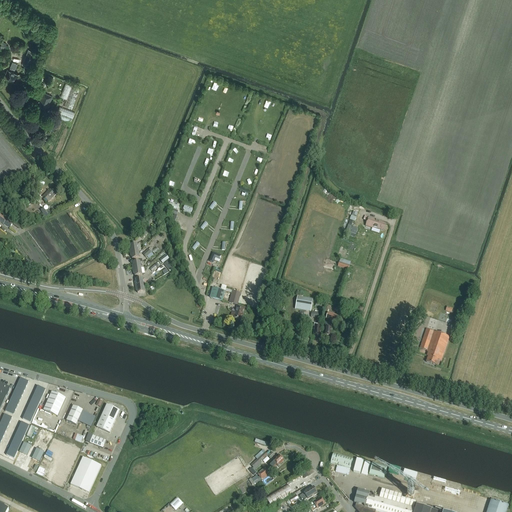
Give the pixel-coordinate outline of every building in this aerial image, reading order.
[(20,64),(26,66),(25,69),(31,71),(39,53),(27,48),(20,64)] [(4,77),(10,79),(10,80),(11,81),(12,80),(16,82),(19,75),(12,72),(13,70),(15,70),(18,63),(13,61),(9,70),(8,70),(4,77)] [(72,110),(80,89),(66,83),(61,97),(67,100),(64,107),(72,110)] [(39,101),(36,107),(46,111),(49,106),(48,105),(52,97),(44,93),(40,101),(39,101)] [(75,113),(60,107),(58,113),(73,119),(75,113)] [(36,181),(29,187),(32,191),(39,184),(36,181)] [(56,195),(52,190),(51,191),(50,190),(43,197),(49,203),(56,195)] [(13,224),(0,214),(0,222),(4,225),(4,224),(10,228),(13,224)] [(154,222),(153,224),(156,227),(158,225),(160,226),(161,225),(159,223),(160,222),(152,216),(150,219),(154,222)] [(381,230),(385,231),(387,225),(383,223),(381,222),(365,217),(364,221),(367,222),(366,226),(373,229),(373,228),(380,231),(381,230)] [(358,229),(348,225),(348,226),(345,235),(362,241),(363,238),(356,235),(358,229)] [(130,251),(130,253),(139,251),(137,245),(130,246),(131,248),(129,248),(130,251)] [(148,249),(144,254),(147,257),(154,250),(152,248),(149,250),(148,249)] [(213,253),(210,262),(213,264),(215,259),(220,261),(222,257),(213,253)] [(341,259),(338,267),(349,271),(351,262),(341,259)] [(169,261),(164,265),(169,271),(174,268),(169,261)] [(132,268),(133,270),(141,269),(140,262),(133,263),(133,265),(132,265),(133,268),(132,268)] [(135,285),(136,287),(144,286),(143,279),(136,280),(136,282),(135,282),(135,285)] [(145,292),(144,286),(136,287),(136,289),(136,291),(137,291),(138,294),(145,292)] [(212,288),(209,298),(222,302),(225,292),(212,288)] [(232,294),(229,303),(236,305),(239,293),(232,291),(232,294)] [(295,309),(311,311),(313,301),(297,298),(295,309)] [(245,308),(237,306),(235,313),(232,312),(231,317),(240,320),(241,317),(243,317),(245,308)] [(328,313),(326,320),(336,323),(338,316),(328,313)] [(358,316),(350,313),(348,318),(351,320),(356,322),(358,316)] [(438,361),(441,362),(449,337),(426,330),(420,349),(427,351),(427,352),(428,353),(427,357),(428,357),(426,363),(436,366),(438,361)] [(22,378),(7,411),(14,414),(29,381),(22,378)] [(0,384),(0,412),(10,389),(0,384)] [(39,385),(23,418),(31,422),(46,389),(39,385)] [(66,399),(52,392),(44,411),(58,417),(66,399)] [(107,406),(97,428),(110,434),(120,412),(107,406)] [(74,407),(67,421),(76,426),(83,411),(74,407)] [(0,444),(12,418),(4,415),(0,424),(0,444)] [(22,422),(7,456),(14,459),(29,426),(22,422)] [(73,439),(81,442),(83,436),(75,433),(73,439)] [(93,436),(90,444),(103,449),(106,441),(93,436)] [(256,440),(255,443),(271,449),(272,445),(256,440)] [(24,443),(20,452),(27,456),(31,447),(24,443)] [(38,450),(33,459),(40,462),(45,454),(38,450)] [(268,456),(265,453),(263,451),(255,458),(257,460),(251,466),(254,469),(268,456)] [(330,464),(340,467),(350,469),(353,459),(333,453),(330,464)] [(273,470),(277,466),(277,467),(284,461),(279,456),(269,466),(273,470)] [(83,459),(70,486),(88,494),(101,467),(83,459)] [(387,467),(372,463),(369,475),(384,479),(387,467)] [(395,468),(394,474),(409,477),(410,470),(395,468)] [(269,475),(265,469),(257,474),(261,479),(262,480),(269,475)] [(411,471),(409,477),(422,481),(424,475),(411,471)] [(423,481),(436,485),(437,478),(425,475),(423,481)] [(287,485),(265,498),(271,507),(293,494),(287,485)] [(306,491),(306,492),(304,493),(304,494),(301,496),(300,497),(302,500),(303,500),(304,501),(307,499),(307,500),(317,494),(317,493),(316,491),(316,492),(315,490),(314,488),(313,487),(308,491),(307,490),(306,491)] [(356,504),(355,508),(358,511),(375,511),(376,511),(378,511),(434,511),(416,507),(415,509),(414,509),(416,502),(400,498),(401,495),(382,489),(379,497),(369,494),(358,490),(354,504),(356,504)] [(291,504),(295,502),(298,500),(297,498),(296,495),(289,499),(291,504)] [(183,504),(177,498),(170,505),(175,511),(183,504)] [(313,508),(323,501),(321,498),(311,504),(313,508)] [(506,511),(508,506),(491,500),(486,511),(506,511)] [(323,501),(313,508),(315,511),(325,505),(323,501)]
